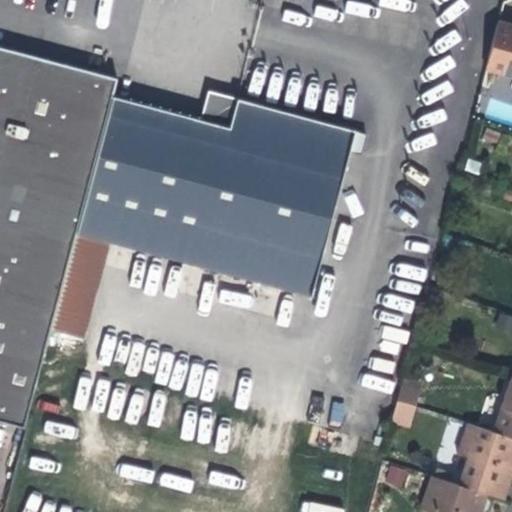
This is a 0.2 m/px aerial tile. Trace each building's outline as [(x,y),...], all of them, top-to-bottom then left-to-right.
[(511,74),(511,23),(499,20),(486,67),(511,74)] [(0,250),(69,269),(121,72),(0,40),(0,250)] [(115,96),(79,234),(111,242),(311,296),(350,151),(361,153),(366,134),(357,131),(355,130),(238,99),(230,127),(115,96)] [(84,338),(111,242),(79,234),(69,269),(48,347),(48,348),(56,350),(61,331),(84,338)] [(69,269),(0,250),(0,422),(23,428),(45,346),(69,269)] [(494,431),(511,436),(511,377),(502,407),(494,431)] [(403,378),(398,399),(413,403),(419,383),(403,378)] [(407,425),(413,403),(398,399),(392,420),(407,425)] [(461,485),(488,494),(505,499),(511,478),(511,436),(494,431),(469,422),(459,453),(471,457),(461,485)] [(391,469),(385,485),(402,490),(407,474),(391,469)] [(434,475),(447,480),(449,474),(436,470),(434,475)] [(439,511),(481,511),(482,511),(486,509),(489,501),(487,497),(488,494),(461,485),(447,480),(434,475),(433,475),(422,507),(439,511)]
